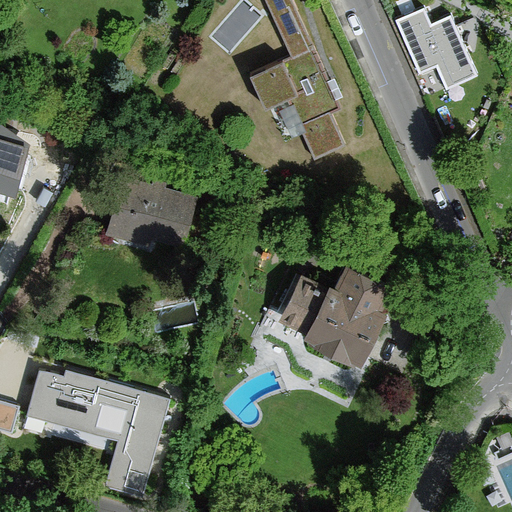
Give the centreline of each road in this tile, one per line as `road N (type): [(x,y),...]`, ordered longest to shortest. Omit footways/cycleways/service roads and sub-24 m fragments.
road 1 (residential): [(354,0),(511,338)]
road 2 (residential): [(511,376),(485,396),(422,511)]
road 3 (residential): [(0,479),(116,511)]
